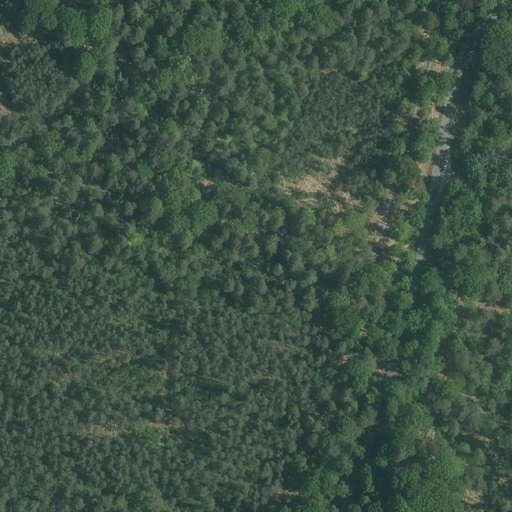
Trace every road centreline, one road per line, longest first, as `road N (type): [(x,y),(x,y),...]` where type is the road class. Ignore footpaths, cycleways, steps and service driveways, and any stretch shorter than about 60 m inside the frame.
road 1 (tertiary): [(346,511),(421,263),(455,76),(474,35),(510,0)]
road 2 (track): [(156,511),(177,234),(189,215),(214,203),(378,251)]
road 3 (track): [(376,0),(203,47),(50,141),(29,146),(0,138)]
road 4 (track): [(389,271),(0,160)]
